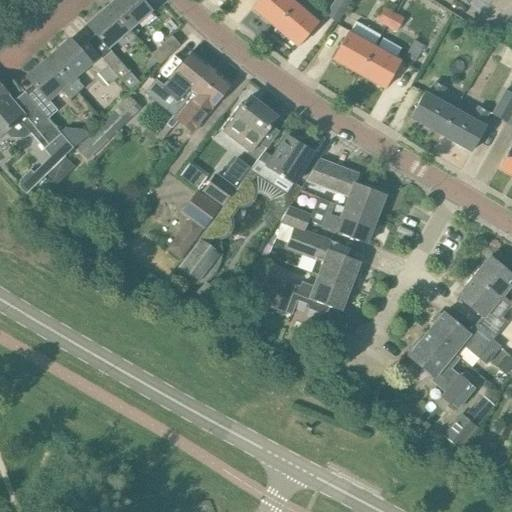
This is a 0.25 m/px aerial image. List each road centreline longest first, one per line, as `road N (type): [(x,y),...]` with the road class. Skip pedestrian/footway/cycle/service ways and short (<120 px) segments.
road 1 (tertiary): [(380,511),(0,299)]
road 2 (residential): [(455,192),(307,104),(180,0)]
road 3 (residential): [(362,351),(455,192)]
